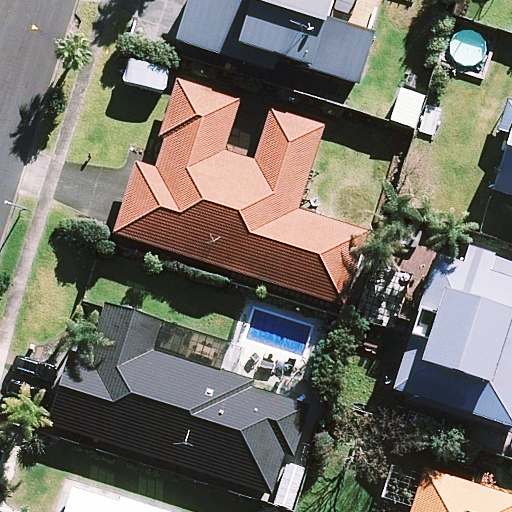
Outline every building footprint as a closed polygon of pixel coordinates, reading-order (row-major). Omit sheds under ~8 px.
[(191,0),(177,45),(229,61),(233,49),(357,88),(372,39),(326,25),(333,0),(191,0)] [(504,34),(452,16),(435,68),(487,85),(504,34)] [(238,104),(177,86),(150,173),(136,168),(114,237),(341,308),(363,237),(296,216),(321,136),(269,120),(254,166),(222,156),(238,104)] [(427,97),(397,87),(385,125),(414,135),(427,97)] [(511,106),(508,105),(498,132),(511,137),(492,189),(511,195),(511,106)] [(496,451),(511,404),(511,281),(424,252),(371,409),(496,451)] [(180,345),(161,339),(165,327),(107,308),(90,360),(73,355),(49,426),(278,502),(309,406),(236,382),(247,350),(185,329),(180,345)] [(20,511),(45,511),(61,461),(27,450),(9,508),(20,511)] [(511,511),(511,501),(424,473),(412,511),(511,511)] [(151,511),(75,488),(67,511),(151,511)]
